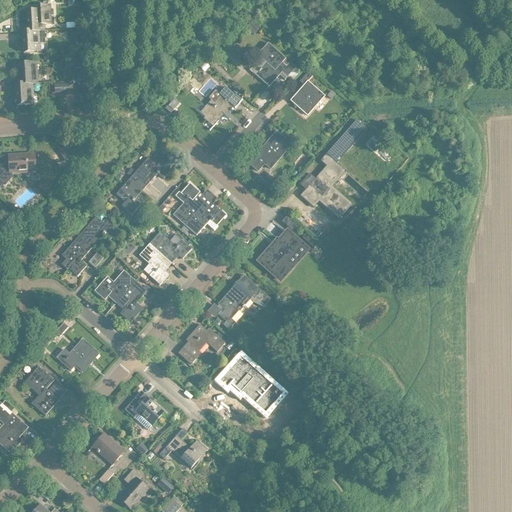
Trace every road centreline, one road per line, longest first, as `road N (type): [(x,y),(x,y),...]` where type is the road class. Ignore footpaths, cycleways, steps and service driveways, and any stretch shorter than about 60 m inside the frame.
road 1 (unknown): [(451,0),(473,62),(451,110),(453,208),(373,381),(303,471),(299,511)]
road 2 (residential): [(213,170),(252,209),(244,229),(134,355)]
road 3 (residential): [(213,170),(156,120),(0,127)]
road 4 (residential): [(134,355),(43,461)]
